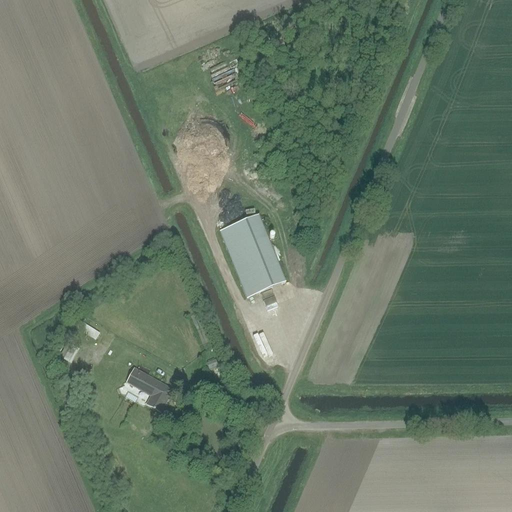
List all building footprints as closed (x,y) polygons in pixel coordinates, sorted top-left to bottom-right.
[(223,91),(234,85),(238,93),(240,98),(246,97),(245,95),(242,89),(240,83),(244,80),(244,78),(235,63),(228,64),(216,72),(218,82),(222,87),(223,91)] [(258,217),(220,233),(247,299),(258,292),(259,295),(286,284),(258,217)] [(72,328),(68,335),(73,338),(77,332),(72,328)] [(72,346),(63,360),(69,364),(77,349),(72,346)] [(216,360),(207,364),(209,370),(218,366),(216,360)] [(160,414),(173,392),(148,377),(146,380),(133,373),(127,384),(151,398),(147,406),(160,414)]
